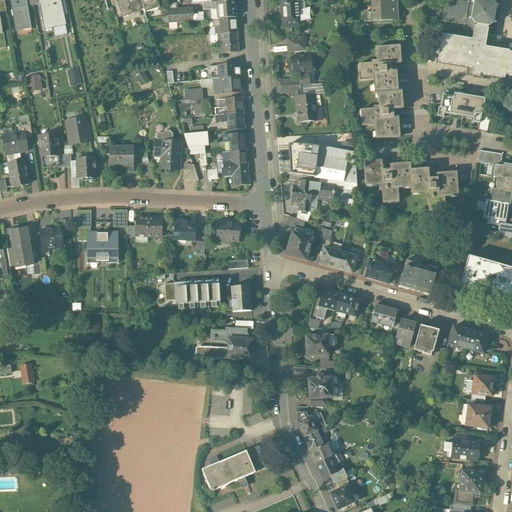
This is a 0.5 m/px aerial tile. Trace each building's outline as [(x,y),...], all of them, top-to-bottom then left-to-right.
[(25,0),(17,0),(10,1),(16,32),(23,31),(22,29),(30,27),(27,7),(25,0)] [(37,0),(39,5),(43,30),(53,28),(55,37),(67,35),(59,0),(37,0)] [(131,0),(113,0),(116,7),(118,7),(120,15),(135,10),(134,7),(131,0)] [(156,0),(140,0),(142,5),(144,13),(159,8),(156,0)] [(234,0),(186,0),(187,4),(202,3),(202,11),(217,10),(218,20),(219,19),(236,18),(234,0)] [(279,0),(282,27),(301,26),(299,10),(299,6),(298,5),(303,1),(304,0),(279,0)] [(370,0),(371,12),(365,13),(365,22),(397,21),(395,0),(370,0)] [(469,0),(445,0),(442,23),(468,27),(473,34),(475,23),(473,20),(476,4),(469,3),(469,0)] [(492,4),(479,1),(476,3),(476,4),(473,20),(475,23),(473,34),(472,42),(442,37),(437,63),(473,69),(472,76),(480,77),(480,75),(504,79),(504,76),(508,53),(508,52),(485,49),(486,43),(487,35),(489,25),(491,23),(494,6),(492,4)] [(191,9),(168,10),(169,24),(203,21),(202,13),(192,14),(191,9)] [(236,18),(219,19),(220,27),(220,34),(236,33),(236,18)] [(236,33),(220,34),(221,44),(222,53),(238,52),(236,33)] [(220,34),(213,35),(213,45),(221,44),(220,34)] [(303,38),(287,39),(287,53),(305,52),(303,38)] [(4,49),(0,50),(0,72),(14,70),(10,46),(3,47),(4,49)] [(399,46),(375,48),(376,49),(377,49),(377,55),(376,55),(377,61),(371,62),(371,64),(358,66),(361,66),(362,73),(358,73),(359,82),(373,80),(373,87),(377,87),(378,93),(374,93),(374,94),(378,94),(378,95),(381,95),(382,100),(378,100),(379,107),(373,107),(373,110),(360,111),(360,112),(364,112),(364,119),(361,119),(361,127),(374,126),(375,133),(379,132),(380,138),(375,139),(375,140),(400,138),(398,118),(393,118),(392,110),(403,109),(401,92),(398,93),(396,72),(392,72),(391,65),(401,64),(399,46)] [(310,56),(291,58),(293,74),(298,73),(299,79),(299,87),(310,86),(308,72),(312,72),(312,71),(314,71),(314,62),(311,62),(310,56)] [(239,65),(207,67),(208,80),(221,79),(240,77),(239,65)] [(81,84),(77,68),(67,71),(70,86),(81,84)] [(150,81),(144,72),(136,77),(141,87),(150,81)] [(40,75),(26,77),(28,92),(43,90),(40,75)] [(240,77),(221,79),(222,95),(242,93),(240,77)] [(299,79),(286,80),(286,88),(299,87),(299,79)] [(202,88),(184,89),(185,100),(203,99),(202,88)] [(315,96),(301,97),(300,93),(295,94),(298,123),(317,121),(315,96)] [(241,99),(225,100),(226,108),(226,116),(242,115),(241,99)] [(468,110),(455,109),(452,127),(465,129),(468,110)] [(105,123),(103,112),(95,114),(96,124),(105,123)] [(242,115),(226,116),(227,123),(228,132),(244,131),(242,115)] [(82,116),(75,117),(73,120),(73,121),(65,122),(69,145),(89,142),(88,137),(90,135),(89,134),(87,133),(85,118),(82,116)] [(480,119),(479,129),(487,131),(488,120),(480,119)] [(29,122),(18,123),(19,134),(23,133),(24,138),(31,137),(29,122)] [(19,134),(2,137),(5,155),(18,153),(26,152),(24,138),(23,133),(19,134)] [(206,134),(183,136),(187,147),(206,146),(206,134)] [(244,134),(229,136),(230,142),(231,153),(245,151),(244,134)] [(56,135),(38,136),(39,146),(40,158),(57,156),(58,156),(58,155),(56,135)] [(180,143),(155,142),(154,154),(161,154),(160,170),(178,171),(180,143)] [(354,154),(318,148),(305,145),(295,144),(288,145),(290,173),(289,180),(334,186),(357,189),(354,154)] [(133,148),(109,148),(108,168),(133,168),(133,148)] [(145,150),(138,152),(142,165),(148,163),(145,150)] [(245,151),(231,153),(232,163),(232,169),(247,168),(245,151)] [(502,155),(482,152),(480,164),(495,166),(500,167),(502,155)] [(18,153),(5,155),(7,165),(16,163),(16,160),(19,159),(18,153)] [(231,153),(222,154),(223,164),(232,163),(231,153)] [(94,159),(76,160),(76,179),(94,179),(94,159)] [(410,164),(382,167),(382,161),(364,163),(366,187),(379,186),(379,191),(382,191),(383,204),(399,203),(398,190),(412,189),(413,196),(425,195),(426,200),(428,199),(429,213),(445,211),(444,198),(458,197),(456,173),(428,175),(428,170),(410,171),(410,164)] [(7,165),(11,188),(28,185),(23,162),(16,163),(7,165)] [(500,167),(495,166),(493,177),(497,178),(511,180),(511,168),(510,168),(510,166),(503,165),(503,167),(500,167)] [(193,166),(183,166),(182,181),(198,182),(195,173),(193,166)] [(247,168),(232,169),(233,175),(234,186),(248,185),(247,168)] [(210,173),(204,174),(204,178),(201,178),(201,183),(211,182),(210,173)] [(511,180),(497,178),(495,191),(511,194),(511,193),(511,180)] [(334,186),(299,181),(299,188),(312,190),(311,197),(332,200),(333,194),(334,194),(335,191),(333,191),(334,186)] [(299,188),(294,187),(292,202),(301,203),(301,208),(309,210),(309,204),(310,204),(311,197),(312,190),(299,188)] [(495,191),(491,190),(489,202),(508,205),(510,205),(511,194),(495,191)] [(489,202),(485,201),(483,219),(505,223),(508,205),(489,202)] [(126,227),(126,210),(112,210),(112,227),(126,227)] [(306,222),(289,217),(287,226),(294,228),(303,231),(306,222)] [(163,221),(136,219),(135,236),(162,238),(163,221)] [(191,223),(174,222),(173,230),(172,230),(172,232),(173,232),(172,238),(195,240),(196,223),(191,222),(191,223)] [(240,225),(218,223),(217,238),(224,238),(224,242),(238,244),(240,225)] [(511,225),(504,224),(502,237),(511,238),(511,225)] [(27,229),(14,231),(14,228),(3,230),(5,242),(11,241),(13,250),(7,251),(10,266),(10,268),(16,267),(16,269),(26,268),(26,266),(33,266),(32,260),(29,240),(27,230),(27,229)] [(303,231),(294,228),(293,234),(301,236),(303,231)] [(59,229),(40,232),(42,251),(49,250),(48,249),(62,247),(60,232),(60,229),(59,229)] [(97,234),(88,234),(89,245),(86,245),(86,258),(96,258),(96,262),(108,262),(108,258),(118,258),(118,247),(116,247),(115,234),(107,234),(105,234),(105,237),(100,237),(99,234),(97,234)] [(301,236),(293,234),(287,253),(288,255),(306,261),(313,240),(309,238),(304,237),(301,236)] [(205,243),(197,243),(196,256),(204,257),(205,243)] [(397,253),(374,247),(365,277),(388,284),(391,273),(397,253)] [(340,253),(324,248),(319,264),(336,269),(340,253)] [(7,251),(0,252),(0,263),(1,263),(2,268),(10,266),(7,251)] [(357,257),(340,253),(336,269),(352,274),(357,257)] [(511,269),(467,257),(460,284),(511,297),(511,269)] [(246,261),(233,261),(233,270),(247,269),(246,261)] [(421,266),(406,261),(398,287),(407,289),(407,288),(414,290),(421,266)] [(10,266),(2,268),(4,276),(11,275),(10,268),(10,266)] [(421,266),(414,290),(421,292),(421,293),(429,295),(434,278),(439,279),(442,272),(421,266)] [(396,274),(391,273),(388,284),(393,285),(396,274)] [(204,282),(196,282),(198,304),(209,303),(207,282),(207,279),(203,279),(204,282)] [(214,281),(207,282),(209,303),(220,302),(218,279),(214,279),(214,281)] [(185,280),(182,281),(182,283),(174,283),(175,305),(187,304),(185,283),(185,280)] [(196,280),(193,280),(193,282),(185,283),(187,304),(198,304),(196,282),(196,280)] [(249,286),(231,288),(232,313),(251,312),(249,286)] [(67,291),(50,290),(49,308),(46,307),(46,310),(50,310),(50,305),(66,306),(67,291)] [(337,294),(323,290),(319,306),(326,308),(333,310),(337,294)] [(359,300),(337,294),(333,310),(338,311),(344,313),(355,316),(359,300)] [(396,311),(375,305),(371,322),(392,328),(394,322),(396,311)] [(326,308),(319,306),(316,317),(323,318),(326,308)] [(403,313),(396,311),(394,322),(400,323),(401,321),(403,313)] [(320,321),(310,318),(307,328),(318,329),(320,321)] [(415,324),(401,321),(400,323),(396,339),(402,341),(401,347),(408,348),(409,343),(410,343),(415,324)] [(438,330),(420,325),(413,352),(422,354),(423,350),(431,352),(438,330)] [(470,332),(452,327),(447,344),(465,349),(470,332)] [(247,329),(225,328),(225,331),(212,330),(211,339),(228,340),(229,339),(246,340),(247,329)] [(318,329),(307,328),(307,337),(318,336),(318,329)] [(486,337),(470,332),(465,349),(481,354),(486,337)] [(307,337),(305,337),(306,357),(328,356),(327,347),(326,336),(318,336),(307,337)] [(246,340),(229,339),(228,340),(228,348),(228,358),(228,359),(231,359),(234,362),(238,362),(241,359),(251,360),(251,359),(253,357),(254,352),(252,350),(252,341),(246,340)] [(228,348),(205,347),(202,350),(202,356),(205,359),(212,359),(212,361),(217,361),(217,360),(225,360),(225,358),(228,358),(228,348)] [(30,365),(21,367),(24,383),(33,381),(30,365)] [(10,366),(0,367),(0,374),(11,373),(10,366)] [(493,379),(473,377),(471,394),(491,397),(493,379)] [(316,379),(308,380),(310,399),(326,398),(332,398),(331,384),(330,378),(316,379)] [(326,398),(310,399),(308,399),(309,407),(327,408),(326,398)] [(489,408),(467,406),(465,425),(487,428),(488,418),(491,416),(491,412),(489,410),(489,408)] [(309,419),(306,414),(297,413),(298,423),(305,437),(317,431),(325,428),(326,427),(320,413),(308,414),(310,418),(309,419)] [(325,428),(317,431),(320,436),(327,433),(325,428)] [(317,431),(305,437),(311,451),(324,445),(320,436),(317,431)] [(477,461),(477,459),(479,458),(480,455),(478,453),(479,444),(470,442),(470,440),(464,439),(452,437),(451,444),(444,443),(443,451),(450,452),(450,458),(477,462),(477,461)] [(324,445),(311,451),(317,465),(330,459),(333,457),(330,452),(327,444),(324,445)] [(267,468),(258,447),(246,452),(255,473),(267,468)] [(246,452),(219,464),(219,463),(218,463),(217,460),(209,463),(211,466),(201,471),(211,493),(219,489),(219,490),(229,486),(228,485),(238,481),(241,487),(247,484),(244,478),(255,473),(246,452)] [(330,459),(317,465),(323,478),(336,473),(333,465),(330,459)] [(481,474),(461,471),(459,482),(458,490),(458,491),(479,493),(480,487),(481,474)] [(350,484),(329,493),(336,509),(353,501),(350,495),(353,493),(352,492),(353,491),(350,484)] [(479,493),(458,491),(458,490),(455,490),(453,502),(471,505),(473,497),(479,498),(479,496),(481,494),(482,489),(480,487),(479,493)] [(384,495),(374,499),(377,506),(387,501),(384,495)] [(469,511),(471,505),(453,502),(449,503),(448,510),(464,511),(469,511)]
